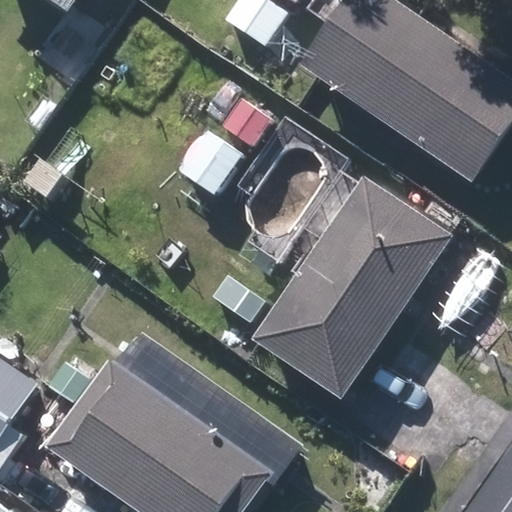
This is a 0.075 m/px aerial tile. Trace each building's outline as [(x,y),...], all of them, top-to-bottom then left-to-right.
[(511,63),(421,0),(367,0),(326,59),(495,178),(511,153),(511,63)] [(279,337),(367,395),(472,233),(384,175),(279,337)] [(460,341),(511,266),(483,246),(431,321),(460,341)] [(0,353),(0,449),(5,453),(50,388),(0,353)] [(134,359),(74,441),(172,511),(262,511),(291,473),(134,359)] [(313,511),(292,497),(282,511),(313,511)] [(0,511),(12,511),(0,502),(0,511)]
